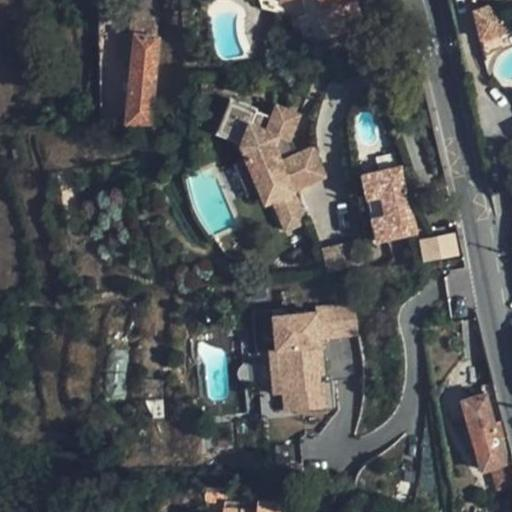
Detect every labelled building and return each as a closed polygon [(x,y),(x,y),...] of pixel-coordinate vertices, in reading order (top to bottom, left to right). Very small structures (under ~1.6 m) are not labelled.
[(283,0),(284,2),(289,0),(330,0),(333,6),(325,8),(320,10),(328,37),(366,27),(357,0),(283,0)] [(330,0),(322,0),(325,8),(333,6),(330,0)] [(485,41),(511,33),(500,0),(474,9),(485,41)] [(130,35),(154,36),(156,11),(132,10),(129,30),(130,35)] [(131,59),(124,124),(151,125),(157,37),(154,36),(130,35),(120,34),(118,58),(131,59)] [(231,129),(243,101),(235,97),(219,134),(243,146),(248,136),(231,129)] [(259,110),(260,108),(243,101),(231,129),(248,136),(243,146),(265,201),(273,199),(286,233),(309,224),(297,190),(329,178),(317,148),(298,156),(284,161),(279,147),(282,138),(293,142),(304,116),(279,105),(274,117),(259,110)] [(298,156),(293,142),(282,138),(279,147),(284,161),(298,156)] [(407,168),(381,173),(385,197),(371,200),(379,243),(419,235),(407,168)] [(381,173),(366,176),(371,200),(385,197),(381,173)] [(421,239),(424,257),(448,253),(445,235),(421,239)] [(325,244),(327,268),(358,266),(356,241),(325,244)] [(354,304),(314,307),(315,313),(313,341),(357,337),(354,304)] [(270,317),(282,316),(282,309),(251,311),(257,415),(278,414),(277,395),(269,396),(265,351),(272,350),(270,317)] [(313,341),(315,313),(282,316),(270,317),(272,350),(265,351),(269,396),(277,395),(278,414),(305,411),(305,415),(328,413),(325,384),(313,385),(313,378),(320,377),(319,358),(315,358),(313,341)] [(499,439),(487,394),(459,401),(479,473),(507,466),(499,439)]
